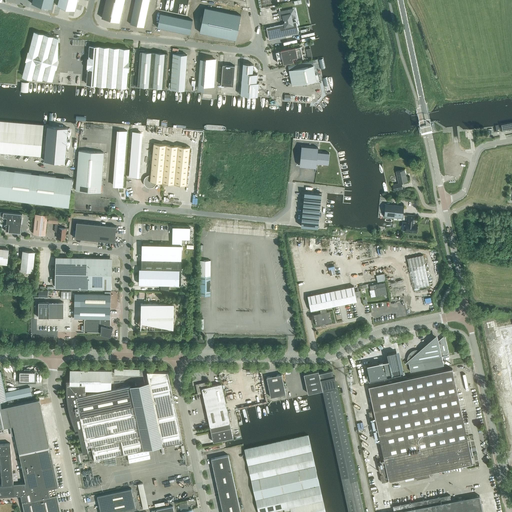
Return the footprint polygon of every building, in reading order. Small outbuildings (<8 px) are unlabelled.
[(32,0),(32,3),(51,8),(53,0),(32,0)] [(58,0),(57,5),(60,7),(60,6),(71,9),(75,10),(77,0),(58,0)] [(106,0),(102,18),(120,22),(125,0),(106,0)] [(199,32),(236,40),(241,15),(205,7),(199,32)] [(280,12),(279,7),(281,16),(284,16),(284,19),(285,22),(285,23),(266,27),(269,39),(299,33),(297,21),(292,22),(291,16),(294,15),(293,10),(280,12)] [(170,15),(160,13),(161,14),(158,27),(157,27),(163,28),(167,29),(170,15)] [(176,17),(170,15),(167,29),(168,29),(172,30),(173,30),(176,17)] [(182,18),(176,17),(173,30),(175,31),(179,32),(180,32),(182,18)] [(192,20),(193,20),(182,18),(180,32),(184,33),(190,34),(189,33),(192,20)] [(58,38),(44,34),(34,32),(22,76),(27,77),(28,76),(32,77),(32,76),(37,78),(38,77),(42,78),(43,77),(48,78),(48,77),(53,79),(58,59),(58,48),(58,38)] [(126,86),(129,49),(89,46),(86,83),(126,86)] [(278,63),(303,58),(301,46),(276,52),(278,63)] [(164,88),(167,53),(144,51),(144,50),(139,50),(137,71),(136,70),(135,86),(140,87),(140,86),(164,88)] [(213,85),(215,59),(209,59),(209,60),(200,59),(198,84),(213,85)] [(257,74),(252,73),(253,64),(243,63),(241,94),(258,96),(259,82),(256,82),(257,74)] [(233,86),(235,66),(223,65),(221,85),(233,86)] [(292,85),(316,80),(313,65),(289,70),(292,85)] [(0,151),(40,155),(43,124),(0,120),(0,151)] [(47,126),(44,161),(65,162),(68,128),(47,126)] [(114,149),(116,149),(113,184),(124,185),(128,129),(118,128),(117,136),(115,136),(114,149)] [(186,185),(190,147),(154,143),(152,164),(151,164),(150,175),(148,175),(147,176),(145,177),(144,179),(144,181),(144,183),(144,185),(146,186),(147,187),(149,188),(151,188),(153,187),(155,186),(156,184),(157,182),(174,184),(186,185)] [(300,165),(299,166),(316,167),(316,163),(328,164),(326,164),(327,153),(329,153),(317,151),(318,148),(318,147),(301,146),(302,146),(300,165)] [(101,192),(104,152),(79,150),(76,190),(101,192)] [(0,169),(0,197),(69,206),(72,178),(0,169)] [(406,176),(404,169),(396,171),(399,183),(393,184),(394,190),(403,188),(402,183),(401,183),(401,182),(407,181),(406,176)] [(304,191),(303,201),(320,203),(321,193),(304,191)] [(303,201),(302,211),(319,213),(320,203),(303,201)] [(385,204),(384,217),(393,217),(394,214),(403,215),(404,205),(385,204)] [(20,232),(22,220),(22,213),(1,211),(0,216),(0,218),(7,219),(5,231),(20,232)] [(302,211),(301,221),(318,223),(319,213),(302,211)] [(45,235),(47,215),(35,214),(33,234),(45,235)] [(409,231),(416,232),(417,223),(414,222),(414,220),(415,220),(415,215),(408,214),(407,222),(405,221),(404,230),(405,230),(405,231),(409,232),(409,231)] [(115,242),(116,226),(77,222),(75,238),(104,241),(115,242)] [(65,239),(66,228),(59,228),(59,224),(55,224),(55,232),(58,232),(57,238),(65,239)] [(190,239),(190,227),(172,227),(172,239),(172,245),(142,244),(141,269),(139,269),(139,284),(161,284),(161,291),(169,292),(169,285),(181,285),(182,239),(190,239)] [(0,263),(7,264),(9,249),(0,248),(0,263)] [(33,272),(35,252),(23,251),(20,271),(33,272)] [(407,258),(414,288),(429,285),(423,255),(407,258)] [(111,288),(111,258),(56,257),(56,287),(111,288)] [(385,272),(377,273),(378,280),(386,279),(385,272)] [(371,290),(369,290),(371,297),(376,296),(387,294),(385,288),(385,286),(384,283),(376,285),(370,286),(370,288),(371,290)] [(327,312),(326,307),(357,301),(354,286),(307,296),(311,310),(320,309),(321,313),(314,315),(316,325),(332,322),(329,311),(327,312)] [(74,318),(84,318),(84,331),(101,331),(101,334),(111,336),(113,328),(110,327),(110,315),(111,294),(75,293),(74,318)] [(38,312),(38,317),(64,318),(64,302),(39,302),(38,312)] [(173,329),(173,304),(140,303),(140,328),(141,322),(173,329)] [(511,322),(499,325),(511,396),(511,322)] [(408,362),(407,363),(409,363),(410,371),(424,368),(444,364),(442,355),(449,354),(446,339),(445,336),(446,339),(438,340),(438,338),(433,339),(420,351),(417,352),(417,350),(416,351),(413,351),(411,353),(410,355),(409,357),(408,359),(409,361),(409,362),(408,362)] [(369,373),(367,374),(368,380),(401,373),(396,351),(387,353),(388,360),(367,365),(369,373)] [(430,477),(429,472),(472,463),(452,368),(369,386),(374,410),(375,417),(384,460),(389,481),(415,475),(416,480),(430,477)] [(65,391),(65,394),(66,394),(66,395),(67,396),(67,397),(67,398),(67,399),(67,400),(67,401),(67,402),(67,403),(67,404),(68,404),(68,405),(68,406),(68,407),(68,408),(68,409),(69,410),(69,411),(69,412),(69,413),(69,414),(70,414),(70,415),(70,416),(70,417),(71,417),(71,418),(71,419),(71,420),(72,420),(72,421),(72,422),(72,423),(73,423),(74,427),(76,431),(75,431),(76,433),(79,433),(80,441),(81,442),(82,447),(83,453),(88,452),(87,446),(91,445),(93,451),(95,460),(144,450),(130,386),(86,395),(85,390),(100,391),(111,388),(111,370),(80,370),(70,370),(70,376),(66,376),(66,380),(66,382),(66,386),(66,391),(65,391)] [(19,381),(35,381),(35,371),(19,371),(19,381)] [(147,371),(153,401),(162,446),(182,442),(167,372),(147,371)] [(323,390),(319,373),(318,371),(304,374),(308,393),(323,390)] [(319,373),(323,390),(323,391),(337,388),(335,376),(333,376),(332,371),(319,373)] [(271,397),(286,394),(282,374),(267,377),(271,397)] [(198,384),(196,386),(198,394),(203,393),(211,432),(231,428),(227,411),(221,384),(207,387),(206,382),(198,384)] [(5,392),(7,400),(31,395),(30,387),(5,392)] [(364,511),(338,388),(323,392),(348,511),(364,511)] [(44,423),(29,426),(31,437),(47,434),(44,423)] [(231,428),(211,432),(211,435),(212,437),(213,442),(233,438),(231,428)] [(308,435),(244,449),(258,511),(267,511),(284,508),(322,500),(308,435)] [(22,502),(56,495),(54,486),(58,485),(50,446),(19,453),(26,482),(14,483),(10,443),(0,444),(0,461),(2,484),(0,484),(0,496),(15,495),(21,495),(22,502)] [(222,511),(240,511),(228,455),(211,458),(222,511)] [(384,460),(377,462),(380,472),(382,472),(383,474),(380,475),(382,482),(389,481),(384,460)] [(163,477),(164,483),(189,477),(188,471),(163,477)] [(144,482),(138,483),(143,508),(149,507),(144,482)] [(100,511),(115,511),(135,508),(131,489),(97,496),(100,511)] [(60,511),(57,495),(56,495),(22,502),(24,511),(60,511)] [(451,501),(450,495),(393,506),(394,511),(392,511),(482,511),(479,496),(451,501)] [(325,511),(323,500),(284,509),(284,511),(325,511)]
